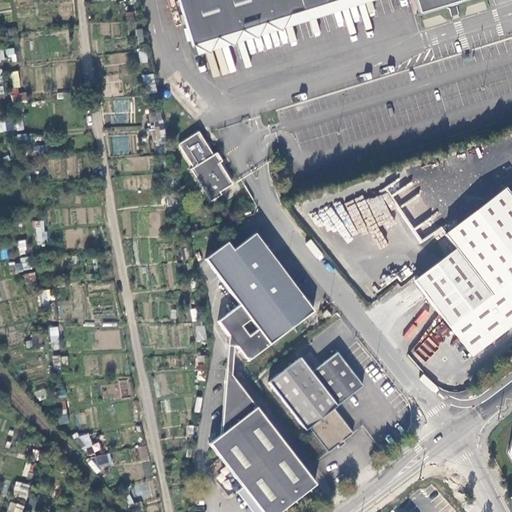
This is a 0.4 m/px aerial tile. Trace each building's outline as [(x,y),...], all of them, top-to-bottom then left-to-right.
[(177,0),(191,44),(336,0),(413,0),(418,13),(461,0),(177,0)] [(198,132),(178,144),(193,168),(190,169),(211,202),(221,195),(220,193),(233,185),(219,163),(222,162),(217,153),(213,155),(198,132)] [(511,197),(505,188),(445,233),(455,247),(489,293),(448,324),(470,354),(511,322),(511,197)] [(313,311),(254,234),(233,251),(227,243),(205,260),(240,305),(218,322),(231,339),(244,356),(247,361),(313,311)] [(489,293),(455,247),(414,276),(439,311),(448,324),(489,293)] [(326,310),(321,314),(322,315),(326,320),(331,317),(326,310)] [(49,328),(51,337),(58,335),(57,326),(49,328)] [(363,386),(337,353),(311,372),(300,358),(268,382),(305,431),(309,428),(328,453),(338,445),(339,447),(342,445),(345,443),(343,441),(353,434),(334,409),(363,386)] [(261,511),(278,511),(315,484),(274,432),(229,375),(227,372),(226,370),(221,424),(220,435),(214,440),(209,444),(217,455),(219,458),(220,459),(222,461),(243,488),(261,511)] [(88,434),(81,436),(84,447),(91,444),(88,434)] [(110,454),(96,455),(97,467),(111,466),(110,454)] [(25,499),(30,486),(17,482),(12,495),(25,499)] [(6,511),(21,511),(24,506),(10,501),(6,511)]
